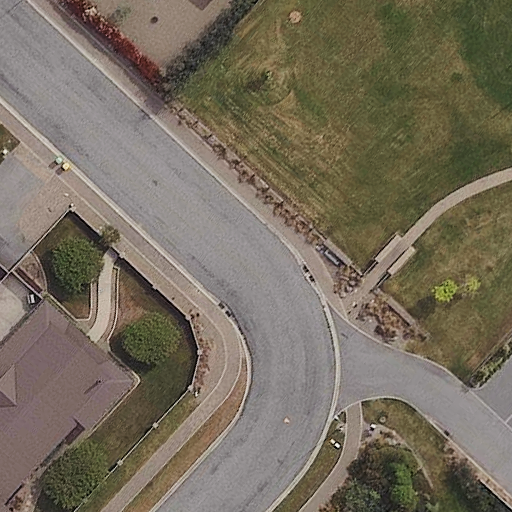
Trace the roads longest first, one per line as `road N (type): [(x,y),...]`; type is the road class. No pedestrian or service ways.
road 1 (residential): [(0,32),(245,265),(283,315),(292,359)]
road 2 (residential): [(209,511),(258,459),(278,420),(292,359)]
